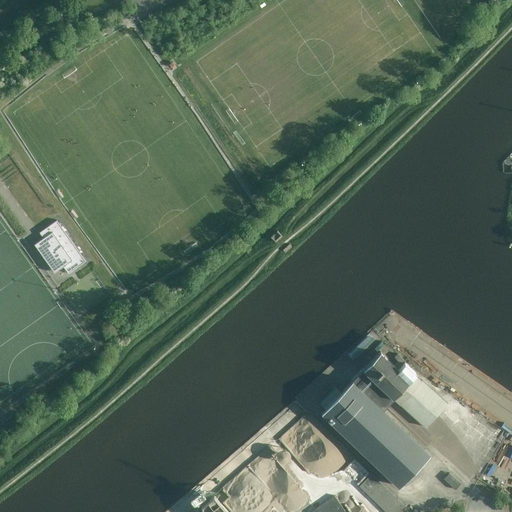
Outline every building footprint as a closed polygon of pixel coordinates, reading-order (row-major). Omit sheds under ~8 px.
[(69,273),(72,271),(86,261),(57,220),(42,231),(41,232),(40,232),(40,233),(46,242),(42,246),(57,267),(61,264),(62,264),(69,274),(69,273)] [(336,388),(321,404),(326,409),(322,413),(399,486),(429,454),(382,410),(394,397),(425,427),(447,403),(422,379),(422,380),(415,375),(416,373),(405,362),(399,369),(381,352),(342,393),(336,388)] [(404,361),(398,354),(395,357),(396,359),(400,364),(404,361)] [(360,486),(386,511),(400,511),(406,506),(372,473),(360,486)] [(461,483),(450,473),(445,479),(456,489),(461,483)] [(495,483),(485,477),(483,481),(493,487),(495,483)] [(212,501),(222,511),(236,497),(232,493),(239,486),(233,480),(212,501)] [(324,511),(339,502),(334,496),(309,511),(324,511)] [(257,510),(258,511),(266,511),(272,509),(269,503),(257,510)] [(344,511),(338,503),(325,511),(344,511)]
